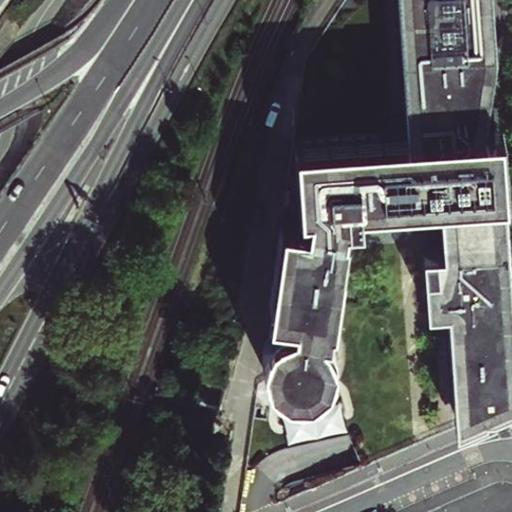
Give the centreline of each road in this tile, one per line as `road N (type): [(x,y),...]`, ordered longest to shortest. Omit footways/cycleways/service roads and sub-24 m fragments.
road 1 (primary): [(7,378),(228,0)]
road 2 (primary): [(7,378),(196,0)]
road 3 (primary): [(0,290),(190,0)]
road 4 (primary): [(153,0),(0,230)]
road 5 (tertiary): [(342,511),(468,457),(511,449)]
road 6 (primary): [(122,0),(83,49),(0,106)]
